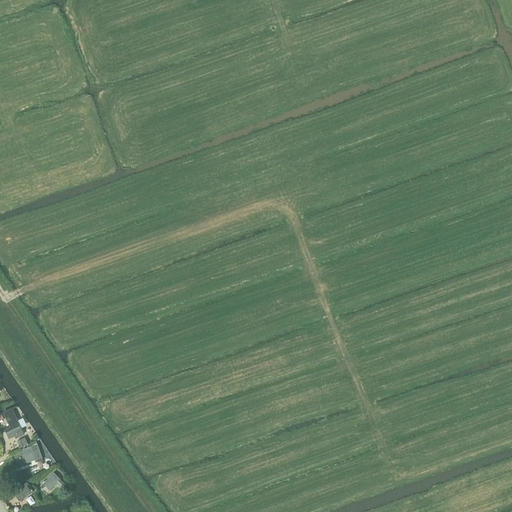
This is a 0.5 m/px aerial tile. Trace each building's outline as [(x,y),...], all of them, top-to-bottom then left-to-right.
[(15,439),(25,435),(11,408),(0,413),(0,420),(5,419),(9,427),(3,430),(8,439),(14,436),(15,439)] [(36,433),(31,437),(34,441),(39,438),(36,433)] [(29,447),(22,449),(27,464),(42,458),(37,444),(33,445),(32,442),(28,444),(29,447)] [(42,484),(40,486),(42,489),(45,487),(50,491),(57,483),(61,488),(65,484),(53,472),(42,484)] [(12,492),(19,502),(34,492),(28,483),(26,484),(25,483),(12,492)]
